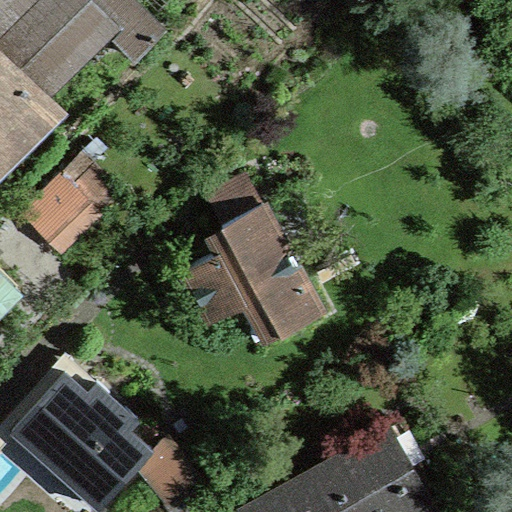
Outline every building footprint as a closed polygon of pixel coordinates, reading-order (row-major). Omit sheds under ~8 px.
[(0,0),(0,175),(62,116),(32,86),(103,17),(138,54),(163,29),(133,0),(0,0)] [(232,238),(181,266),(188,279),(209,318),(260,290),(282,330),(322,308),(248,172),(208,194),(232,238)] [(41,225),(61,247),(99,210),(79,189),(41,225)] [(66,366),(12,425),(52,461),(100,503),(152,444),(149,441),(148,444),(127,426),(138,414),(97,377),(86,389),(67,371),(68,369),(66,366)] [(405,482),(377,430),(296,474),(302,486),(255,511),(410,511),(421,506),(407,481),(405,482)]
